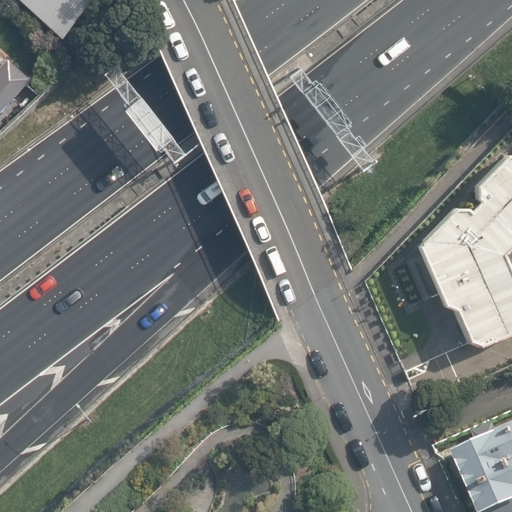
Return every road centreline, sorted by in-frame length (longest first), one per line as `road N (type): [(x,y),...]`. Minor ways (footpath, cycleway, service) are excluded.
road 1 (motorway): [(462,0),(0,435)]
road 2 (residential): [(412,511),(179,0)]
road 3 (motorway): [(443,0),(0,338)]
road 4 (motorway): [(0,251),(326,0)]
